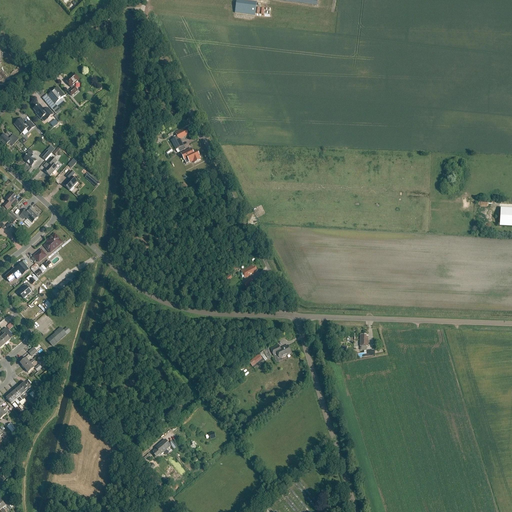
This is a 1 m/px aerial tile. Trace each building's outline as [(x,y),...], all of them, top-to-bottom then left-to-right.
[(235,13),(255,16),(257,3),(251,3),(236,1),(235,13)] [(68,92),(72,96),(78,91),(74,87),(73,86),(79,80),(74,74),(69,78),(68,77),(65,81),(71,87),(72,89),(68,92)] [(48,96),(50,99),(46,103),(52,110),(56,106),(55,104),(65,96),(58,88),(48,96)] [(45,116),(48,119),(53,115),(48,108),(45,111),(39,105),(36,108),(34,110),(36,113),(36,114),(41,119),(45,116)] [(29,132),(35,127),(30,122),(26,125),(21,119),(14,125),(20,131),(20,130),(23,133),(26,130),(29,132)] [(189,135),(186,130),(184,131),(183,129),(175,134),(177,138),(171,141),(176,150),(183,146),(180,140),(189,135)] [(4,135),(0,139),(0,141),(1,143),(0,143),(4,147),(5,146),(6,146),(7,147),(10,144),(13,146),(17,142),(19,140),(13,135),(12,137),(9,140),(4,135)] [(41,157),(45,161),(51,154),(47,151),(41,157)] [(189,154),(187,151),(181,154),(184,160),(187,159),(190,163),(193,161),(194,163),(200,161),(199,158),(200,158),(196,151),(193,153),(189,154)] [(29,165),(29,164),(32,166),(37,161),(34,159),(35,158),(32,155),(31,156),(29,154),(24,159),(26,161),(26,162),(29,165)] [(52,158),(48,163),(50,165),(44,172),(50,177),(57,168),(54,165),(57,162),(52,158)] [(73,159),(68,165),(72,168),(77,162),(73,159)] [(71,171),(66,177),(69,179),(63,185),(69,191),(77,183),(72,178),(75,175),(71,171)] [(89,174),(85,178),(87,180),(89,181),(90,179),(97,185),(99,183),(89,174)] [(3,206),(7,210),(12,205),(14,207),(18,203),(14,199),(16,197),(11,192),(5,199),(7,201),(3,206)] [(511,209),(500,209),(499,227),(511,227),(511,209)] [(24,219),(25,218),(32,224),(38,218),(30,210),(28,212),(26,210),(20,216),(24,219)] [(10,212),(6,217),(13,224),(17,219),(10,212)] [(45,246),(50,253),(56,248),(54,246),(61,241),(55,235),(49,240),(50,242),(45,246)] [(34,257),(39,262),(46,256),(41,251),(34,257)] [(16,268),(22,276),(29,270),(23,263),(16,268)] [(31,270),(34,273),(40,268),(37,265),(31,270)] [(40,268),(34,273),(37,277),(47,270),(43,266),(40,268)] [(252,266),(243,271),(241,272),(245,279),(256,273),(255,272),(257,271),(255,267),(253,268),(252,266)] [(15,269),(5,278),(9,283),(15,278),(17,280),(21,276),(15,269)] [(73,276),(57,288),(62,295),(78,282),(73,276)] [(246,288),(254,282),(251,279),(244,285),(246,288)] [(24,289),(19,294),(24,299),(31,293),(29,291),(32,289),(27,283),(22,287),(24,289)] [(49,309),(54,304),(50,299),(44,304),(49,309)] [(4,336),(1,338),(0,339),(5,345),(10,341),(10,340),(13,337),(6,328),(1,332),(4,336)] [(47,341),(53,347),(70,332),(67,328),(63,331),(61,328),(56,332),(55,333),(55,334),(47,341)] [(360,335),(360,346),(368,347),(368,337),(366,337),(366,335),(360,335)] [(277,354),(279,359),(291,354),(287,346),(280,349),(278,346),(270,349),(273,356),(277,354)] [(28,352),(31,356),(37,352),(34,348),(28,352)] [(20,364),(24,369),(30,363),(27,360),(30,357),(29,355),(25,358),(26,359),(20,364)] [(250,363),(253,367),(262,359),(259,355),(250,363)] [(24,369),(28,373),(34,368),(31,365),(34,362),(33,360),(30,363),(24,369)] [(25,382),(21,386),(26,392),(29,389),(32,393),(34,391),(31,388),(30,388),(25,382)] [(26,392),(21,386),(16,390),(21,396),(22,396),(25,393),(27,397),(29,395),(26,392)] [(16,390),(11,395),(16,401),(17,400),(20,397),(23,401),(24,399),(22,396),(21,396),(16,390)] [(15,401),(18,405),(20,403),(17,400),(16,401),(11,395),(6,399),(11,405),(15,401)] [(16,429),(11,423),(7,427),(12,433),(16,429)] [(158,445),(159,447),(153,452),(154,453),(153,454),(156,457),(160,454),(161,455),(171,446),(165,440),(158,445)] [(12,481),(10,478),(1,485),(3,488),(9,483),(10,483),(12,481)]
